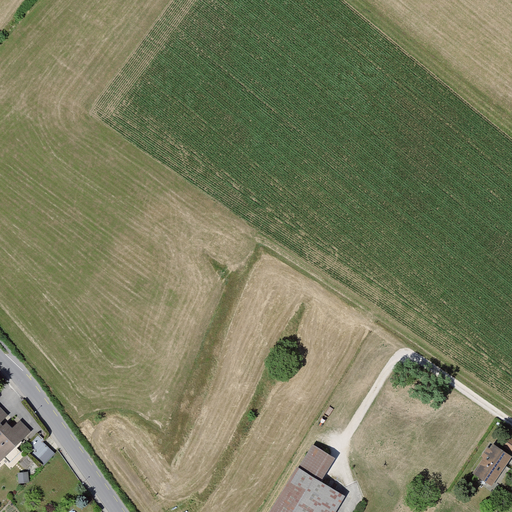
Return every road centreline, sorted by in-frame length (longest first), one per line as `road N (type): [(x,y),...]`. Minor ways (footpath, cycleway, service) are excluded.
road 1 (track): [(338,452),(403,358),(423,359),(511,421)]
road 2 (tertiary): [(117,511),(0,355)]
